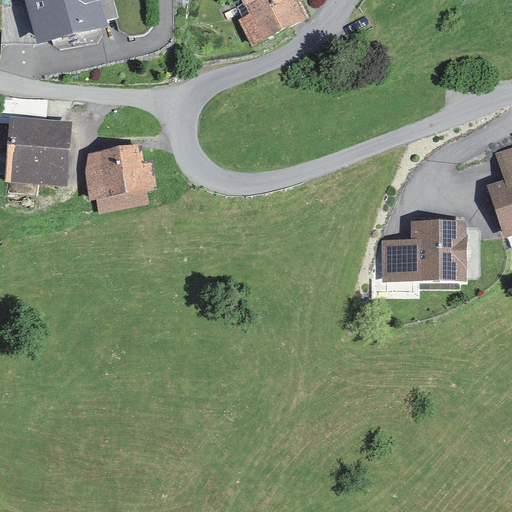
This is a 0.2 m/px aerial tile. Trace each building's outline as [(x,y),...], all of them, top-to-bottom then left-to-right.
[(21,0),(35,49),(106,30),(98,0),(21,0)] [(236,0),(254,39),(303,18),(294,0),(236,0)] [(17,125),(10,186),(63,192),(70,131),(17,125)] [(494,191),(505,239),(511,236),(511,146),(499,150),(508,187),(494,191)] [(98,216),(155,208),(147,150),(89,158),(98,216)] [(387,242),(387,286),(471,285),(470,226),(413,227),(414,242),(387,242)]
